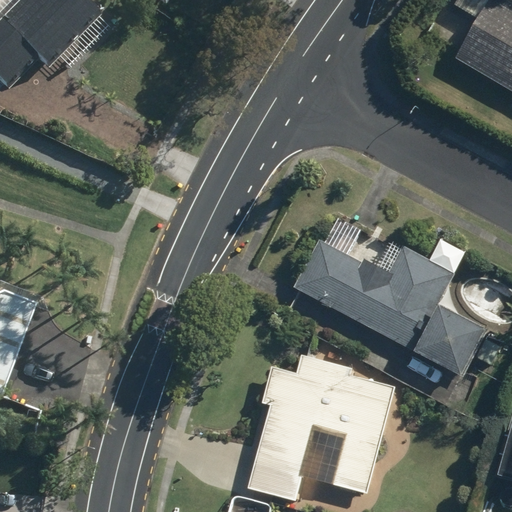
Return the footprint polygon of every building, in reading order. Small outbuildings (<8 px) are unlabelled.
[(0,88),(2,91),(31,62),(40,71),(96,15),(81,0),(23,0),(0,23),(0,88)] [(493,0),(457,61),(511,93),(511,5),(502,0),(493,0)] [(296,290),(463,379),(488,332),(441,307),(458,276),(403,247),(388,273),(365,261),(362,265),(321,243),(296,290)] [(0,380),(31,305),(0,291),(0,380)] [(339,485),(366,492),(392,389),(351,379),(353,371),(303,358),(299,376),(273,369),(263,408),(268,409),(248,489),(297,501),(315,429),(351,438),(339,485)] [(511,481),(511,426),(497,478),(511,481)]
